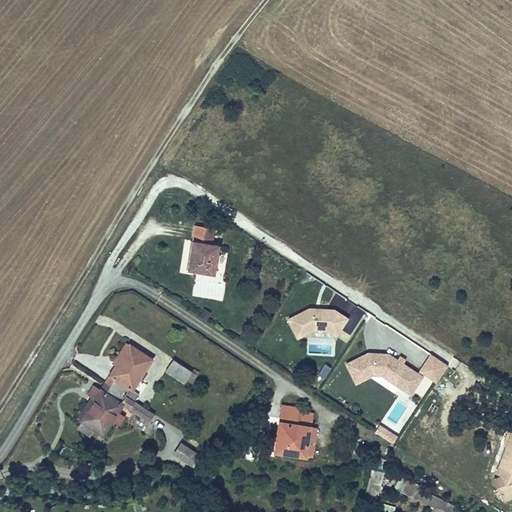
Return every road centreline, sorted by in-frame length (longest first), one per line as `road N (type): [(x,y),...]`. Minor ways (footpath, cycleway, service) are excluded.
road 1 (track): [(0,404),(173,126),(264,0)]
road 2 (residential): [(0,457),(109,278),(131,277),(156,293)]
